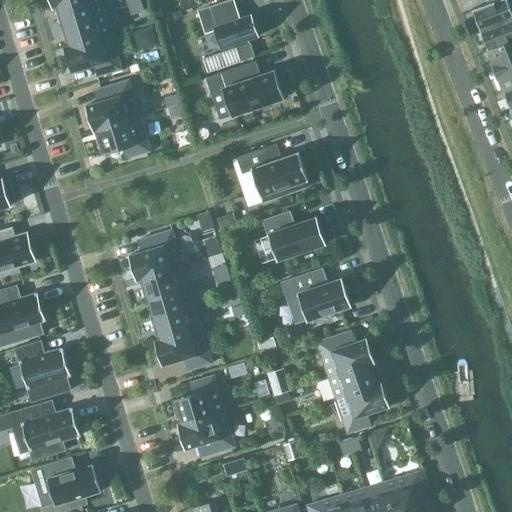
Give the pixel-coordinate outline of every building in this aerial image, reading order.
[(101,0),(73,0),(57,5),(57,6),(60,14),(59,15),(62,25),(62,26),(105,13),(101,0)] [(241,19),(234,0),(232,0),(198,12),(206,34),(215,30),(221,49),(258,36),(258,37),(260,36),(252,15),(251,15),(251,16),(241,19)] [(481,30),(511,18),(511,0),(485,0),(487,4),(473,10),(481,30)] [(142,2),(129,6),(132,15),(145,11),(142,2)] [(62,26),(62,27),(66,37),(67,37),(69,46),(70,46),(112,34),(105,13),(62,26)] [(511,18),(481,30),(488,51),(511,41),(511,18)] [(69,46),(65,47),(65,49),(67,48),(70,57),(68,57),(72,71),(95,65),(98,77),(122,69),(112,34),(70,46),(69,46)] [(491,63),(494,72),(511,64),(511,41),(488,51),(493,63),(491,63)] [(251,44),(237,48),(242,62),(255,57),(251,44)] [(261,76),(256,61),(206,78),(212,94),(223,90),(232,116),(256,107),(258,111),(274,105),(273,102),(285,98),(276,71),(261,76)] [(139,64),(131,66),(133,73),(141,70),(139,64)] [(511,87),(511,64),(494,72),(497,80),(499,79),(504,91),(511,87)] [(97,130),(96,129),(140,115),(129,80),(95,91),(98,102),(87,106),(94,131),(97,130)] [(181,103),(178,94),(165,98),(168,107),(169,107),(181,103)] [(181,103),(169,107),(171,114),(177,117),(184,115),(181,103)] [(96,129),(97,130),(99,138),(98,139),(102,153),(123,147),(127,158),(151,151),(140,115),(96,129)] [(237,157),(237,158),(243,174),(253,171),(263,202),(307,187),(305,181),(307,180),(308,181),(309,181),(299,151),(298,152),(298,153),(282,159),(277,144),(237,157)] [(0,208),(12,205),(11,203),(17,201),(12,186),(6,188),(4,181),(3,178),(0,179),(0,208)] [(210,213),(198,216),(203,232),(215,228),(210,212),(210,213)] [(270,235),(278,260),(326,244),(317,217),(295,225),(290,212),(264,221),(269,235),(270,235)] [(234,213),(218,219),(222,229),(238,223),(234,213)] [(10,229),(0,231),(0,275),(8,273),(7,269),(35,261),(36,261),(28,233),(27,234),(13,238),(10,229)] [(184,265),(173,230),(138,240),(142,252),(130,255),(134,270),(136,269),(138,278),(137,278),(137,280),(142,279),(141,278),(184,265)] [(190,286),(184,265),(141,278),(142,279),(144,287),(143,288),(146,298),(146,299),(190,286)] [(227,265),(214,269),(217,278),(229,274),(227,265)] [(328,284),(323,269),(282,282),(288,299),(299,295),(308,320),(352,305),(343,279),(328,284)] [(229,274),(217,278),(220,287),(232,283),(229,274)] [(232,283),(220,287),(223,298),(236,294),(232,283)] [(190,286),(146,299),(147,300),(148,299),(150,308),(149,308),(152,319),(153,320),(187,309),(196,307),(190,286)] [(0,340),(2,346),(44,333),(40,322),(45,321),(46,320),(46,319),(38,295),(39,295),(38,293),(37,294),(12,301),(8,288),(0,290),(0,340)] [(248,313),(246,304),(233,308),(236,317),(248,313)] [(196,307),(187,309),(153,320),(153,321),(156,331),(157,331),(160,339),(155,341),(156,341),(202,327),(196,307)] [(202,327),(156,341),(156,342),(158,342),(160,350),(159,351),(163,365),(185,359),(189,370),(213,363),(202,327)] [(317,342),(329,378),(375,362),(375,361),(373,362),(370,353),(372,353),(367,339),(355,342),(351,331),(317,342)] [(273,337),(258,343),(262,355),(278,350),(273,337)] [(41,341),(17,348),(32,402),(71,390),(67,376),(70,376),(71,375),(71,374),(63,350),(64,350),(63,348),(61,349),(62,349),(45,354),(41,341)] [(372,364),(375,363),(375,362),(329,378),(336,398),(382,383),(382,382),(378,383),(375,375),(376,374),(372,364)] [(285,368),(269,374),(275,395),(288,391),(292,390),(285,368)] [(181,424),(179,424),(179,425),(225,411),(215,376),(190,383),(194,395),(173,401),(177,415),(178,415),(181,424)] [(266,379),(255,383),(259,398),(270,394),(266,379)] [(381,384),(382,383),(336,398),(348,433),(372,425),(368,413),(390,406),(385,392),(384,392),(381,384)] [(288,391),(275,395),(279,405),(291,401),(288,391)] [(48,402),(9,413),(0,416),(0,430),(23,424),(34,460),(66,450),(63,440),(79,436),(81,435),(80,434),(73,410),(73,408),(71,408),(71,409),(52,415),(48,402)] [(236,447),(225,411),(179,425),(179,426),(181,425),(183,434),(182,435),(186,449),(198,445),(201,457),(236,447)] [(349,440),(353,453),(362,450),(358,437),(349,440)] [(340,443),(345,456),(353,453),(349,440),(340,443)] [(245,457),(236,460),(224,463),(228,476),(248,470),(245,457)] [(48,480),(56,505),(70,500),(72,508),(87,503),(85,496),(102,491),(100,487),(104,485),(99,468),(95,469),(94,465),(65,474),(61,461),(32,470),(37,484),(48,480)] [(420,471),(385,482),(393,511),(419,511),(419,510),(431,506),(420,471)] [(197,483),(194,473),(184,476),(191,499),(201,496),(197,483)] [(393,511),(385,482),(364,488),(371,511),(393,511)] [(343,495),(348,511),(371,511),(364,488),(343,495)] [(348,511),(343,495),(308,505),(309,511),(348,511)] [(217,511),(215,502),(194,508),(195,511),(217,511)]
